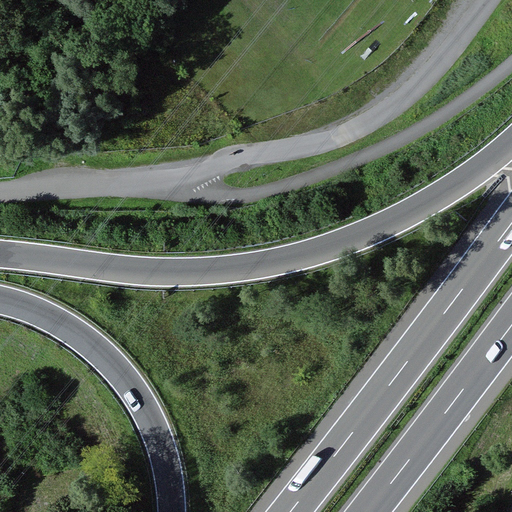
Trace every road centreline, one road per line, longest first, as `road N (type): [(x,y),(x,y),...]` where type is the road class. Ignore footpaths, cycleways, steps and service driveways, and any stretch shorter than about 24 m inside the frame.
road 1 (motorway): [(511,141),(403,218),(283,262),(167,270),(0,252)]
road 2 (unclassified): [(185,181),(241,156),(367,125),(440,71),(494,0)]
road 3 (motorway): [(511,223),(291,511)]
road 4 (motorway): [(0,301),(101,352),(154,435),(171,511)]
road 5 (motorway): [(370,511),(511,327)]
